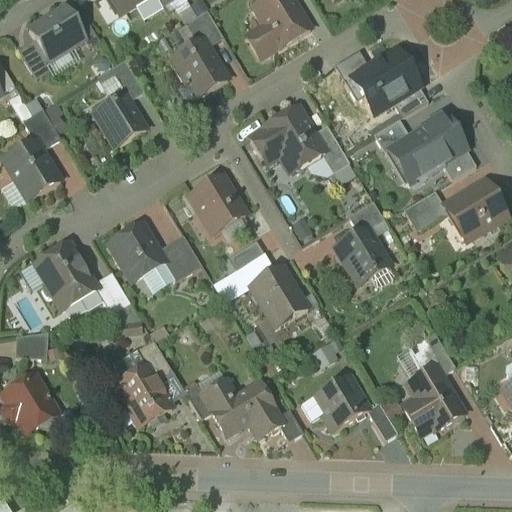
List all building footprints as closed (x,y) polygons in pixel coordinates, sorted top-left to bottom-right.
[(105,0),(118,20),(150,0),(105,0)] [(153,0),(161,13),(181,0),(153,0)] [(289,4),(286,0),(273,0),(254,13),(262,27),(261,35),(247,43),(260,62),(278,51),(279,53),(308,35),(289,4)] [(63,14),(28,36),(48,68),(83,46),(63,14)] [(206,16),(185,29),(197,49),(202,45),(206,52),(222,42),(206,16)] [(197,49),(171,65),(173,68),(195,104),(226,85),(206,52),(202,45),(197,49)] [(392,59),(351,84),(353,86),(351,92),(357,102),(363,103),(366,108),(376,103),(383,114),(391,109),(418,93),(405,73),(402,75),(392,59)] [(124,66),(108,76),(123,102),(124,101),(128,107),(143,98),(124,66)] [(0,98),(13,91),(0,69),(0,98)] [(418,93),(391,109),(401,124),(427,108),(418,93)] [(123,102),(94,120),(115,154),(145,135),(128,107),(124,101),(123,102)] [(296,113),(262,134),(263,136),(249,144),(260,163),(274,154),(289,178),(320,159),(324,157),(313,140),(296,113)] [(60,146),(42,116),(22,128),(34,148),(35,147),(41,157),(60,146)] [(444,122),(409,143),(390,154),(392,158),(410,188),(411,190),(441,171),(465,156),(444,122)] [(399,126),(373,142),(386,162),(392,158),(390,154),(409,143),(399,126)] [(348,169),(326,132),(313,140),(324,157),(320,159),(332,179),(348,169)] [(34,148),(3,167),(27,207),(60,187),(41,157),(35,147),(34,148)] [(475,172),(465,156),(441,171),(451,187),(475,172)] [(410,188),(392,158),(386,162),(404,192),(410,188)] [(221,183),(189,202),(212,240),(244,221),(221,183)] [(484,189),(460,204),(456,204),(442,212),(446,219),(452,228),(458,229),(466,243),(479,235),(483,236),(504,223),(484,189)] [(428,201),(406,215),(419,236),(441,222),(428,201)] [(372,208),(347,223),(358,239),(367,234),(367,235),(383,225),(372,208)] [(142,231),(108,250),(131,288),(163,269),(164,268),(158,257),(142,231)] [(367,235),(367,234),(358,239),(334,254),(357,290),(389,270),(367,235)] [(182,242),(158,257),(164,268),(163,269),(175,288),(201,273),(182,242)] [(255,247),(227,264),(235,277),(263,260),(255,247)] [(69,250),(34,272),(44,289),(43,290),(41,295),(46,303),(52,304),(52,303),(61,317),(95,296),(97,295),(93,289),(69,250)] [(511,256),(497,266),(511,290),(511,256)] [(280,273),(249,292),(275,335),(306,316),(280,273)] [(130,310),(111,278),(93,289),(97,295),(95,296),(111,321),(130,310)] [(139,328),(123,331),(124,339),(140,337),(139,328)] [(47,339),(16,343),(15,363),(46,365),(47,339)] [(433,339),(407,355),(422,382),(435,373),(441,382),(454,374),(433,339)] [(171,378),(152,347),(135,357),(145,374),(146,373),(155,388),(171,378)] [(323,372),(340,361),(331,348),(314,359),(323,372)] [(155,388),(146,373),(145,374),(132,382),(122,365),(104,376),(139,434),(171,414),(155,388)] [(422,382),(406,391),(414,405),(401,413),(419,442),(432,435),(434,438),(464,420),(441,382),(435,373),(422,382)] [(58,420),(35,381),(2,401),(8,410),(7,410),(25,440),(40,431),(40,432),(47,433),(53,430),(55,423),(54,422),(58,420)] [(347,382),(312,404),(322,421),(333,438),(366,418),(368,417),(368,416),(347,382)] [(234,404),(225,388),(202,401),(201,402),(211,419),(225,442),(248,428),(258,444),(234,404)] [(277,423),(258,390),(234,404),(258,444),(278,432),(282,430),(277,423)] [(511,390),(502,396),(511,412),(511,390)] [(202,401),(196,391),(184,398),(201,426),(211,419),(201,402),(202,401)] [(312,404),(300,411),(310,428),(322,421),(312,404)] [(397,440),(378,410),(368,416),(368,417),(366,418),(384,448),(397,440)] [(302,439),(288,416),(277,423),(282,430),(278,432),(288,448),(302,439)]
